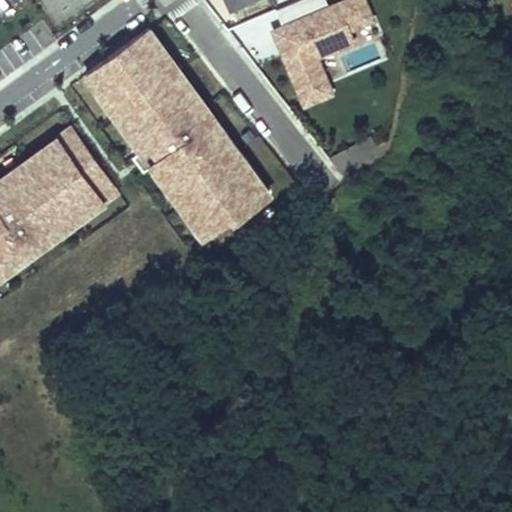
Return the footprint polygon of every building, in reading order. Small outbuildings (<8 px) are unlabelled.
[(331,0),(324,3),(322,0),(288,0),(272,8),(279,24),(290,49),(280,53),(301,100),(329,88),(314,53),(330,46),(324,34),(346,25),(369,14),(362,0),(331,0)] [(290,49),(279,24),(270,28),(280,53),(290,49)] [(351,36),(346,25),(324,34),(330,46),(351,36)] [(150,53),(138,35),(90,69),(103,87),(95,93),(114,119),(122,113),(146,145),(138,151),(167,191),(174,185),(186,200),(178,206),(189,221),(194,218),(205,233),(227,216),(230,220),(256,201),(244,183),(252,177),(215,126),(207,132),(179,93),(188,87),(158,47),(150,53)] [(0,274),(5,271),(0,264),(0,262),(17,249),(36,236),(42,244),(82,214),(77,206),(94,194),(100,202),(114,191),(68,128),(51,140),(57,148),(44,158),(38,150),(5,174),(11,182),(0,190),(0,274)] [(57,148),(51,140),(38,150),(44,158),(57,148)] [(0,190),(11,182),(5,174),(0,177),(0,190)] [(82,214),(100,202),(94,194),(77,206),(82,214)] [(23,258),(42,244),(36,236),(17,249),(23,258)] [(0,264),(5,271),(23,258),(17,249),(0,262),(0,264)]
